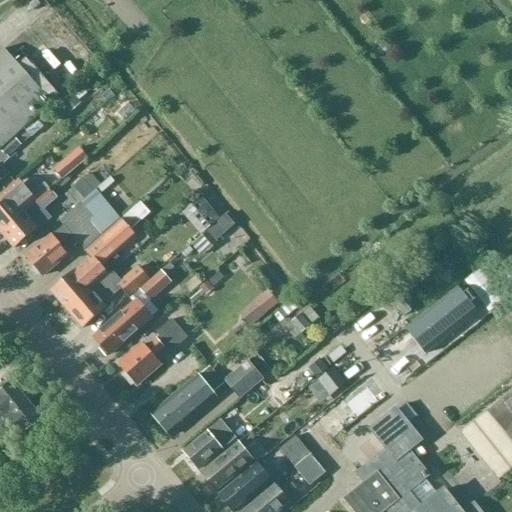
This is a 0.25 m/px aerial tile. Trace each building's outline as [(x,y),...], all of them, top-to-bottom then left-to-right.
[(27,59),(18,66),(5,51),(0,54),(0,151),(38,118),(53,105),(52,104),(60,96),(27,59)] [(78,100),(70,90),(58,101),(66,110),(78,100)] [(9,157),(44,125),(38,118),(0,151),(0,183),(10,176),(2,167),(10,160),(9,159),(9,158),(9,157)] [(80,148),(54,169),(62,179),(88,158),(80,148)] [(91,173),(74,189),(84,200),(100,186),(101,185),(91,173)] [(37,204),(50,193),(44,185),(30,197),(37,204)] [(86,253),(142,203),(141,202),(122,219),(100,195),(105,190),(100,186),(84,200),(80,204),(81,204),(59,223),(63,228),(27,259),(35,267),(33,271),(37,276),(41,274),(44,277),(69,257),(60,245),(70,236),(86,253)] [(37,204),(30,197),(22,188),(0,206),(0,232),(1,233),(26,213),(36,204),(37,204)] [(43,211),(57,200),(50,193),(37,204),(43,211)] [(203,234),(220,219),(203,200),(186,214),(203,234)] [(137,239),(131,232),(151,213),(142,203),(86,253),(95,264),(97,263),(102,269),(137,239)] [(26,213),(1,233),(15,250),(39,229),(51,219),(43,211),(37,204),(36,204),(26,213)] [(218,238),(233,225),(225,216),(210,229),(218,238)] [(108,276),(108,275),(102,269),(97,263),(95,264),(80,276),(76,272),(52,293),(67,311),(108,276)] [(170,263),(141,290),(151,302),(173,282),(166,275),(174,268),(170,263)] [(130,298),(150,282),(139,268),(122,283),(112,271),(108,275),(108,276),(67,311),(83,329),(108,308),(105,305),(122,289),(130,298)] [(208,282),(200,289),(206,296),(214,289),(208,282)] [(458,287),(405,328),(425,354),(478,313),(458,287)] [(253,326),(279,305),(270,293),(243,315),(253,326)] [(109,356),(137,332),(138,333),(154,318),(137,299),(120,315),(121,316),(94,339),(100,346),(99,350),(104,356),(108,355),(109,356)] [(292,301),(275,315),(281,322),(298,308),(292,301)] [(302,315),(292,323),(301,335),(311,326),(302,315)] [(161,365),(156,359),(155,357),(168,346),(173,352),(188,338),(172,319),(156,333),(159,337),(157,339),(156,339),(146,347),(144,345),(118,367),(136,387),(161,365)] [(317,380),(329,371),(320,360),(308,369),(317,380)] [(248,361),(224,381),(240,400),(264,380),(248,361)] [(224,385),(224,384),(210,368),(152,416),(170,437),(218,399),(214,394),(224,385)] [(333,369),(319,380),(331,396),(345,385),(333,369)] [(22,435),(29,430),(41,420),(12,384),(0,394),(0,426),(0,427),(13,442),(22,435)] [(367,388),(345,405),(357,420),(379,403),(367,388)] [(261,427),(276,414),(260,395),(245,407),(251,415),(246,420),(254,430),(260,426),(261,427)] [(330,430),(339,423),(326,405),(316,412),(330,430)] [(411,452),(424,442),(396,408),(368,430),(385,451),(355,474),(364,484),(344,500),(353,511),(386,511),(387,511),(386,511),(481,511),(475,503),(463,511),(462,511),(445,489),(421,507),(410,493),(431,477),(411,452)] [(276,445),(291,432),(276,414),(261,427),(276,445)] [(222,422),(184,452),(199,471),(237,441),(222,422)] [(296,469),(311,456),(295,437),(279,450),(296,469)] [(216,492),(254,461),(240,444),(202,474),(216,492)] [(310,487),(326,474),(311,456),(296,469),(310,487)] [(257,464),(219,496),(232,511),(235,511),(272,482),(257,464)] [(279,511),(291,503),(276,486),(244,511),(279,511)]
